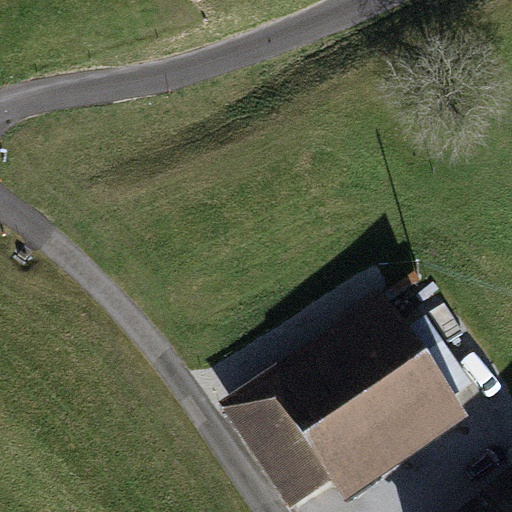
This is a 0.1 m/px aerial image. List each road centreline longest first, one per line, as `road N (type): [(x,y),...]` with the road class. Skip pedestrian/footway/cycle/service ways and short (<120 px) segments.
road 1 (track): [(273,511),(131,317),(0,199)]
road 2 (track): [(0,111),(211,61),(364,0)]
